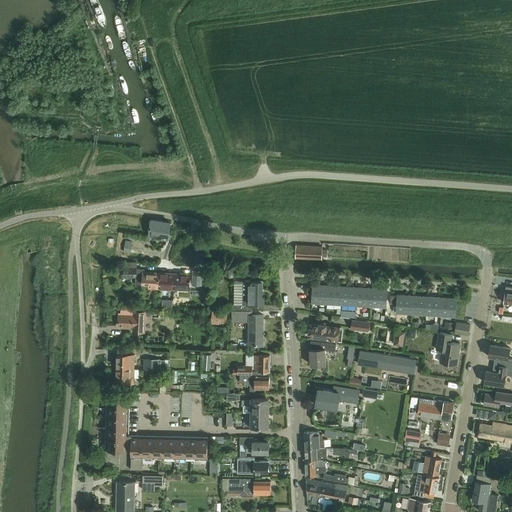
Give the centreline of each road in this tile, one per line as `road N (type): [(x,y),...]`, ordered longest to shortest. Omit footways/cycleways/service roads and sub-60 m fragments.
road 1 (residential): [(449,511),(484,257),(462,246),(286,236)]
road 2 (residential): [(73,511),(83,348),(75,233)]
road 3 (unclassified): [(75,233),(58,511)]
road 4 (residential): [(298,431),(286,236)]
road 5 (residential): [(286,236),(116,204)]
road 6 (residential): [(144,428),(298,431)]
